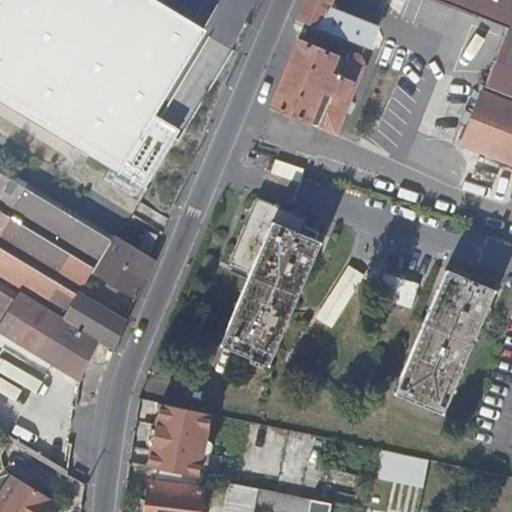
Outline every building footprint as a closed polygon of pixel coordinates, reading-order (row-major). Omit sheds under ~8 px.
[(154,0),(0,0),(0,100),(145,189),(233,51),(204,34),(206,31),(154,0)] [(376,29),(368,25),(330,9),(333,0),(305,0),(297,20),(368,49),(376,29)] [(511,165),(511,0),(436,0),(507,28),(460,145),(511,165)] [(335,135),(363,67),(359,58),(348,53),(349,51),(341,48),(337,58),(299,41),(298,43),(271,107),(335,135)] [(132,297),(155,259),(107,231),(71,209),(0,166),(0,334),(75,379),(98,342),(111,349),(127,323),(78,293),(90,272),(132,297)] [(229,266),(250,276),(220,345),(251,359),(250,362),(261,367),(263,363),(269,366),(319,244),(315,242),(318,233),(303,227),(306,220),(257,199),(229,266)] [(315,316),(331,327),(365,275),(349,265),(315,316)] [(396,394),(444,414),(496,290),(448,270),(396,394)] [(0,416),(11,400),(0,393),(0,416)] [(213,416),(162,405),(152,450),(148,467),(153,468),(182,474),(200,477),(204,460),(206,452),(208,440),(213,416)] [(372,480),(426,484),(428,454),(374,451),(372,480)] [(181,487),(182,474),(153,468),(151,483),(149,483),(144,511),(198,511),(202,490),(181,487)] [(57,511),(61,505),(10,474),(0,490),(0,511),(57,511)] [(253,511),(254,510),(257,488),(228,483),(222,511),(253,511)] [(266,511),(307,511),(310,499),(257,488),(254,510),(266,511)] [(328,511),(330,503),(321,501),(310,499),(307,511),(328,511)]
